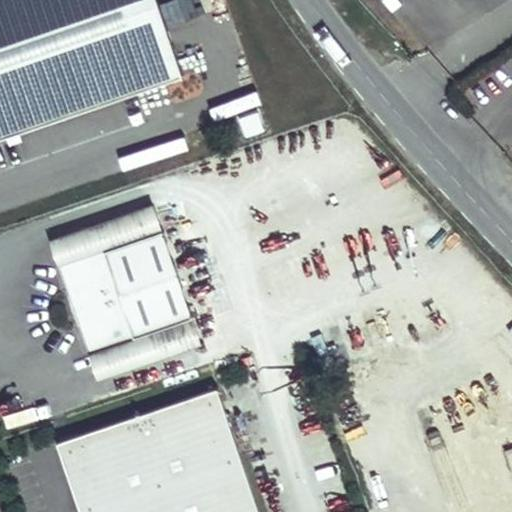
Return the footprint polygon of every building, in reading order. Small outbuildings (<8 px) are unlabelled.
[(0,0),(0,135),(181,73),(155,0),(0,0)] [(58,234),(67,260),(163,227),(154,201),(58,234)] [(193,313),(163,227),(67,260),(77,289),(68,292),(78,321),(87,318),(97,346),(193,313)] [(67,260),(58,263),(68,292),(77,289),(67,260)] [(202,340),(193,313),(97,346),(106,373),(202,340)] [(78,321),(87,349),(97,346),(87,318),(78,321)] [(260,511),(217,384),(57,438),(82,511),(260,511)]
